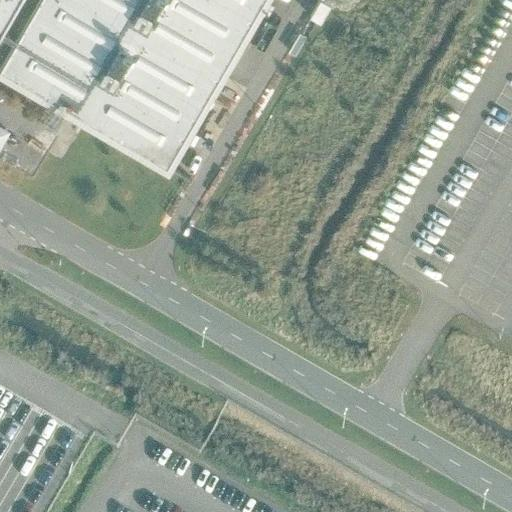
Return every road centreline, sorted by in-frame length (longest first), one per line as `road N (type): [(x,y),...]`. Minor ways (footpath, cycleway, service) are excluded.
road 1 (unclassified): [(0,205),(511,501)]
road 2 (unclassified): [(0,256),(440,511)]
road 3 (unclassified): [(213,511),(131,464),(103,511)]
